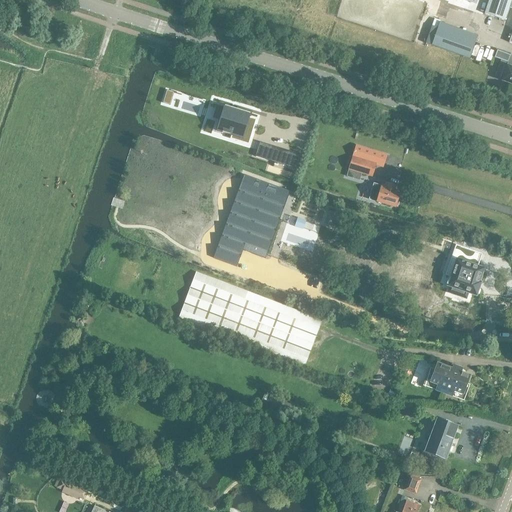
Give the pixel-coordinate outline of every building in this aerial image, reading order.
[(504,20),(511,0),(488,0),(484,14),(504,20)] [(475,42),(438,29),(437,28),(435,28),(432,26),(426,43),(431,45),(469,59),(475,42)] [(510,55),(497,51),(494,58),(508,63),(510,55)] [(511,67),(507,66),(502,81),(511,84),(511,67)] [(209,103),(209,104),(216,106),(224,108),(220,121),(217,131),(230,135),(231,135),(230,138),(241,141),(242,139),(249,141),(254,126),(255,123),(256,119),(250,118),(249,117),(250,113),(240,110),(240,111),(237,110),(237,109),(228,107),(227,109),(225,108),(209,103)] [(272,148),(268,161),(290,167),(293,155),(272,148)] [(363,180),(365,175),(372,177),(376,165),(381,166),(384,157),(355,148),(348,169),(349,170),(347,175),(363,180)] [(244,175),(213,258),(237,267),(243,250),(265,259),(290,192),(244,175)] [(397,186),(385,183),(384,186),(382,186),(377,201),(395,207),(396,205),(397,205),(398,201),(397,200),(400,191),(396,190),(397,186)] [(449,278),(446,285),(448,285),(447,286),(454,289),(452,295),(466,299),(468,293),(476,296),(476,295),(479,294),(480,290),(479,288),(481,283),(479,282),(483,269),(477,267),(482,254),(455,245),(455,246),(462,248),(458,260),(456,260),(450,278),(449,278)] [(196,273),(178,320),(306,368),(323,322),(196,273)] [(445,388),(453,391),(461,394),(468,377),(460,374),(461,370),(453,367),(452,371),(437,366),(435,371),(429,369),(423,386),(443,393),(445,388)] [(390,390),(387,396),(397,400),(399,393),(390,390)] [(295,403),(289,401),(290,400),(282,397),(282,398),(265,392),(259,408),(289,419),(295,403)] [(438,421),(427,450),(424,458),(444,465),(453,443),(450,442),(455,427),(438,421)] [(421,480),(411,476),(410,476),(404,490),(416,494),(421,480)] [(57,478),(54,487),(56,488),(62,491),(61,492),(77,499),(78,498),(84,501),(88,491),(57,478)] [(417,511),(420,506),(406,501),(401,511),(417,511)]
